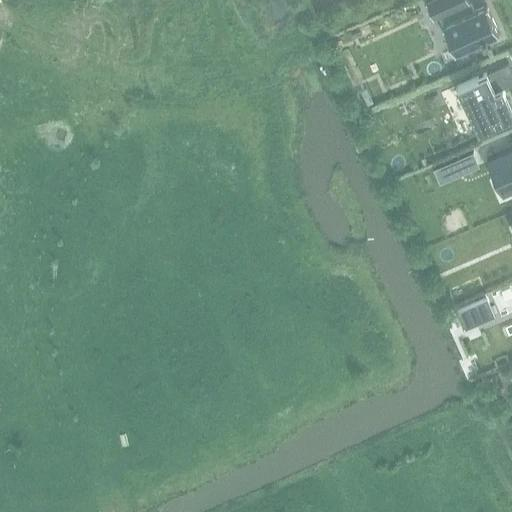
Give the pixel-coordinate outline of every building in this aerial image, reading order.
[(484,38),(484,39),(488,37),(487,36),(499,31),(486,4),(471,11),(467,2),(469,1),(468,0),(427,0),(425,1),(433,17),(439,15),(442,24),(470,44),(484,38)] [(511,81),(511,71),(508,61),(457,84),(458,87),(476,127),(477,130),(492,124),(496,122),(510,116),(511,115),(511,109),(509,101),(508,102),(507,98),(504,93),(505,92),(502,86),(511,81)] [(511,146),(493,155),(505,181),(509,190),(511,188),(511,146)] [(471,151),(446,161),(452,174),(477,164),(471,151)] [(487,296),(456,310),(463,327),(494,314),(488,300),(489,300),(487,296)]
